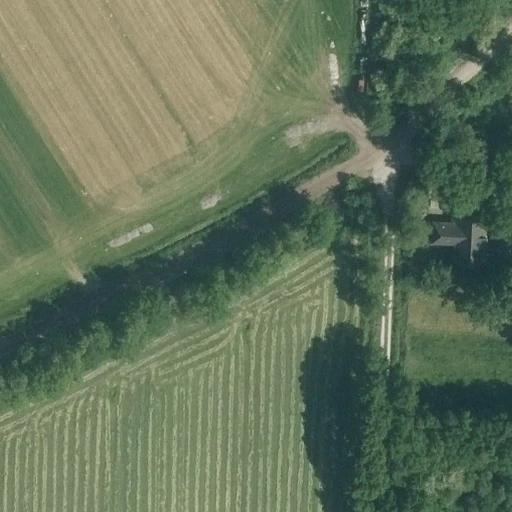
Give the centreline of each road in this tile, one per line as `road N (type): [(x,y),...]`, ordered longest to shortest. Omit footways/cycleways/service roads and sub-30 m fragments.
road 1 (track): [(0,345),(276,210),(359,154)]
road 2 (track): [(385,147),(381,511)]
road 3 (unclassified): [(359,154),(385,147),(511,33)]
